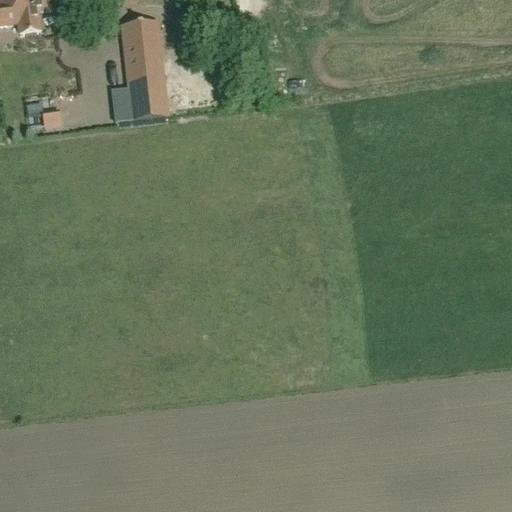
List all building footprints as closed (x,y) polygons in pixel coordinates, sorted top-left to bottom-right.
[(20,38),(40,36),(38,15),(52,13),(50,0),(0,0),(0,4),(1,8),(0,8),(0,29),(18,27),(20,38)] [(166,122),(163,91),(156,26),(123,30),(129,94),(133,125),(166,122)] [(172,86),(174,125),(216,123),(214,84),(172,86)] [(102,113),(117,112),(116,93),(101,93),(102,113)] [(80,94),(45,96),(47,128),(82,126),(80,94)]
